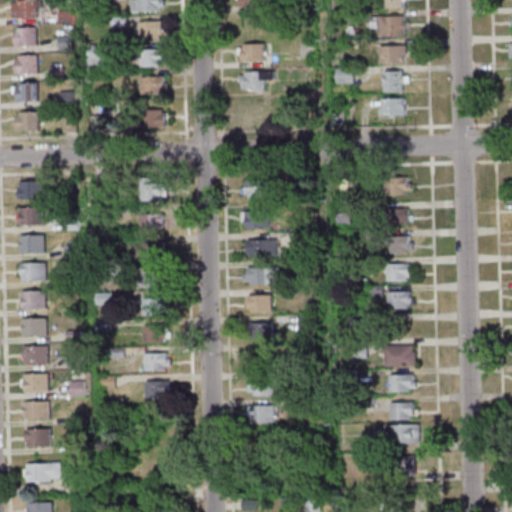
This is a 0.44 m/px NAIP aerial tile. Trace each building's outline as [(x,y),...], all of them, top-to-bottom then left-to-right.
[(15,0),(40,0),(40,7),(35,7),(36,18),(13,18),(13,2),(15,2),(15,0)] [(129,0),(163,0),(163,6),(157,7),(158,10),(129,11),(129,0)] [(405,0),(385,0),(386,8),(405,8),(405,0)] [(56,11),(57,22),(72,22),(72,10),(56,11)] [(125,15),(125,26),(110,27),(109,16),(125,15)] [(377,15),(401,15),(402,21),(403,21),(403,28),(402,28),(402,35),(378,35),(377,15)] [(137,21),(137,39),(158,38),(158,34),(161,34),(160,20),(137,21)] [(15,27),(36,27),(36,45),(13,46),(13,30),(15,30),(15,27)] [(57,36),(57,49),(71,49),(70,36),(57,36)] [(242,47),(242,43),(263,42),(263,60),(240,60),(240,47),(242,47)] [(101,44),(102,70),(87,71),(86,45),(101,44)] [(378,45),(405,44),(405,54),(402,54),(403,62),(379,63),(378,45)] [(138,48),(161,48),(162,62),(159,62),(159,66),(138,67),(138,48)] [(17,55),(36,54),(37,73),(14,73),(14,57),(17,57),(17,55)] [(47,67),(48,78),(62,78),(62,67),(47,67)] [(352,67),(353,83),(334,83),(334,68),(352,67)] [(243,70),(273,70),(273,79),(264,79),(264,91),(254,92),(254,88),(241,88),(241,81),(237,81),(237,74),(243,74),(243,70)] [(381,70),(401,70),(401,75),(403,75),(404,83),(401,83),(401,92),(382,92),(381,70)] [(138,77),(162,76),(162,82),(166,82),(166,90),(160,90),(160,93),(139,94),(138,77)] [(17,83),(35,82),(36,100),(15,101),(15,85),(17,85),(17,83)] [(58,91),(58,106),(73,105),(72,90),(58,91)] [(380,98),(402,98),(403,103),(404,114),(380,115),(380,98)] [(241,107),(241,124),(268,124),(268,107),(241,107)] [(160,109),(160,112),(163,112),(164,126),(141,126),(140,109),(160,109)] [(328,110),(329,125),(343,125),(343,110),(328,110)] [(15,114),(15,130),(38,130),(37,111),(18,111),(18,114),(15,114)] [(90,115),(90,130),(102,129),(101,115),(90,115)] [(62,118),(62,132),(76,131),(75,117),(62,118)] [(348,189),(348,174),(338,174),(338,188),(348,189)] [(383,195),(383,177),(406,176),(406,183),(410,182),(410,190),(404,190),(404,194),(383,195)] [(138,177),(150,177),(150,182),(162,182),(162,190),(165,190),(165,196),(161,196),(161,199),(159,199),(159,201),(139,201),(138,177)] [(18,180),(43,180),(43,198),(18,198),(17,186),(18,186),(18,180)] [(243,180),(267,180),(267,186),(274,186),(274,197),(247,197),(247,193),(244,193),(243,180)] [(289,182),(289,197),(300,196),(299,182),(289,182)] [(19,207),(43,206),(43,225),(19,225),(19,207)] [(383,225),(383,209),(407,208),(407,221),(404,221),(404,225),(383,225)] [(107,219),(107,209),(93,209),(93,219),(107,219)] [(245,211),(268,210),(269,228),(245,229),(245,211)] [(138,214),(162,213),(163,224),(162,224),(162,231),(138,232),(138,214)] [(63,220),(63,230),(78,230),(78,219),(63,220)] [(378,240),(378,230),(363,230),(363,240),(378,240)] [(283,247),(283,233),(299,233),(299,247),(283,247)] [(19,235),(43,234),(44,252),(19,253),(19,235)] [(384,236),(385,253),(405,253),(405,249),(412,249),(412,241),(408,242),(408,235),(384,236)] [(107,246),(107,236),(94,237),(94,247),(107,246)] [(245,239),(276,238),(276,256),(249,256),(249,254),(246,254),(245,239)] [(131,242),(163,241),(164,259),(132,260),(131,242)] [(374,268),(374,257),(359,258),(359,269),(374,268)] [(45,262),(45,280),(21,280),(20,263),(45,262)] [(385,263),(385,281),(406,280),(406,277),(409,277),(409,263),(385,263)] [(110,275),(110,265),(125,265),(125,275),(110,275)] [(246,267),(278,266),(279,284),(250,285),(249,281),(243,281),(242,274),(247,274),(246,267)] [(140,269),(164,269),(164,276),(168,276),(168,283),(162,283),(162,287),(141,287),(140,269)] [(64,274),(64,286),(79,285),(78,273),(64,274)] [(381,285),(381,295),(366,295),(365,285),(381,285)] [(45,290),(45,307),(21,308),(21,291),(45,290)] [(94,292),(98,291),(98,292),(112,292),(112,304),(95,305),(94,292)] [(386,291),(386,309),(407,308),(407,305),(410,304),(409,291),(386,291)] [(246,295),(271,294),(271,312),(250,312),(250,308),(244,308),(244,302),(246,302),(246,295)] [(141,298),(165,297),(166,311),(163,311),(163,314),(142,315),(141,298)] [(297,315),(297,326),(312,325),(311,315),(297,315)] [(21,318),(22,336),(46,335),(46,317),(21,318)] [(110,319),(110,330),(95,330),(95,319),(110,319)] [(348,319),(348,334),(371,334),(371,319),(348,319)] [(247,322),(271,321),(272,339),(251,339),(251,335),(248,335),(247,322)] [(142,325),(143,343),(163,342),(163,338),(166,338),(166,325),(142,325)] [(65,330),(65,341),(81,341),(81,330),(65,330)] [(366,357),(366,341),(349,342),(349,358),(366,357)] [(384,345),(384,366),(415,365),(415,351),(412,351),(412,344),(384,345)] [(22,345),(23,359),(23,363),(48,362),(48,345),(22,345)] [(124,347),(124,358),(110,358),(110,347),(124,347)] [(143,353),(144,371),(165,370),(165,367),(171,366),(170,358),(166,358),(166,352),(143,353)] [(66,353),(66,368),(83,368),(82,353),(66,353)] [(340,369),(340,380),(354,380),(354,369),(340,369)] [(283,371),(283,382),(297,382),(297,371),(283,371)] [(23,373),(48,372),(48,390),(24,391),(23,373)] [(388,374),(388,392),(410,391),(410,388),(415,387),(415,380),(412,381),(412,373),(388,374)] [(114,375),(115,387),(98,387),(97,376),(114,375)] [(248,377),(273,377),(273,395),(252,395),(252,391),(249,391),(248,377)] [(69,380),(69,396),(84,396),(83,380),(69,380)] [(144,381),(168,380),(168,394),(165,394),(166,398),(145,398),(144,381)] [(373,397),(374,407),(359,407),(359,397),(373,397)] [(284,398),(284,409),(299,409),(299,398),(284,398)] [(24,401),(48,400),(49,419),(24,420),(24,407),(24,401)] [(389,402),(390,420),(410,419),(410,415),(413,415),(413,401),(389,402)] [(246,405),(274,405),(274,422),(250,423),(250,416),(247,416),(246,405)] [(69,413),(69,424),(85,423),(84,413),(69,413)] [(386,425),(418,424),(419,442),(392,443),(392,434),(387,434),(386,425)] [(25,429),(25,441),(26,441),(26,447),(51,446),(50,428),(25,429)] [(70,452),(69,442),(86,441),(86,452),(70,452)] [(385,456),(411,455),(414,455),(414,475),(385,475),(385,456)] [(26,463),(28,463),(49,463),(49,462),(61,462),(61,478),(51,478),(51,481),(27,481),(26,476),(23,476),(22,468),(26,468),(26,463)] [(68,476),(68,491),(87,490),(87,476),(68,476)] [(304,496),(304,511),(319,510),(319,496),(304,496)] [(332,496),(332,510),(347,511),(348,496),(332,496)] [(405,511),(426,511),(426,496),(405,496),(405,511)] [(281,498),(281,511),(292,511),(291,497),(281,498)] [(241,500),(257,499),(257,510),(241,510),(241,500)] [(52,502),(52,511),(27,511),(27,503),(52,502)] [(151,502),(151,511),(162,511),(162,502),(151,502)]
